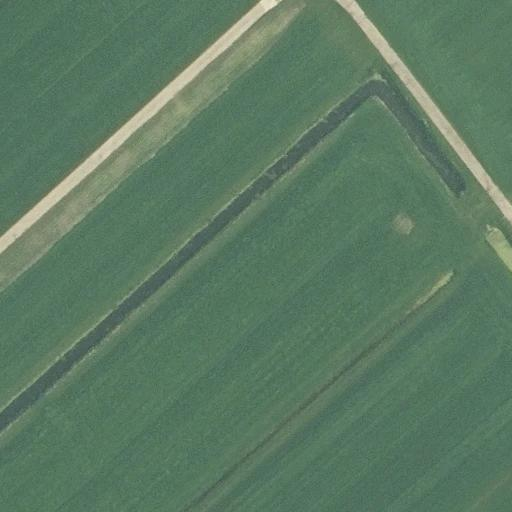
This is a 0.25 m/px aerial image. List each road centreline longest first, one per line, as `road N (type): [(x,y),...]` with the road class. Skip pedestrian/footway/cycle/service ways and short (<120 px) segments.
road 1 (track): [(0,244),(273,0)]
road 2 (track): [(343,0),(511,217)]
